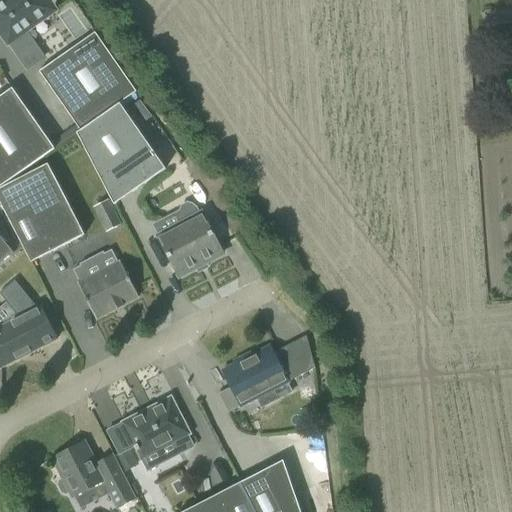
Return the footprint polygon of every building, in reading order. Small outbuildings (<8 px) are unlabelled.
[(0,33),(17,57),(30,47),(23,36),(59,12),(53,4),(55,0),(54,0),(1,0),(0,1),(0,33)] [(40,72),(81,131),(119,104),(136,92),(95,33),(40,72)] [(0,97),(0,187),(54,149),(12,89),(0,97)] [(114,205),(165,169),(119,104),(81,131),(77,134),(114,205)] [(48,164),(0,188),(0,203),(31,263),(84,235),(48,164)] [(121,225),(108,200),(97,206),(110,231),(121,225)] [(180,216),(184,223),(157,237),(178,277),(223,254),(202,214),(199,215),(196,208),(192,205),(187,203),(182,206),(180,211),(180,216)] [(0,264),(13,253),(0,236),(0,264)] [(118,263),(77,284),(96,319),(112,311),(112,312),(123,307),(123,306),(138,297),(120,262),(118,263)] [(37,308),(14,281),(0,292),(0,294),(16,314),(0,326),(0,367),(0,369),(57,339),(40,307),(37,308)] [(244,360),(222,371),(231,389),(240,407),(257,398),(257,399),(258,400),(259,401),(260,401),(260,402),(261,402),(262,402),(263,403),(264,403),(265,403),(266,403),(267,402),(268,402),(269,401),(270,401),(270,400),(271,400),(271,399),(272,399),(272,398),(272,397),(272,396),(273,395),(273,394),(273,393),(272,392),(272,391),(268,383),(281,376),(285,384),(288,382),(315,368),(306,336),(273,353),(270,347),(252,356),(251,354),(242,358),(244,360)] [(143,458),(148,469),(179,454),(192,447),(187,436),(189,434),(171,398),(151,408),(151,407),(141,412),(142,413),(123,423),(135,446),(134,447),(136,451),(137,451),(141,459),(143,458)] [(96,465),(85,443),(52,459),(63,479),(59,481),(58,485),(62,493),(66,495),(70,493),(72,497),(103,481),(117,508),(136,499),(114,456),(96,465)] [(242,483),(256,511),(300,511),(284,462),(242,483)] [(256,511),(242,483),(184,511),(256,511)]
